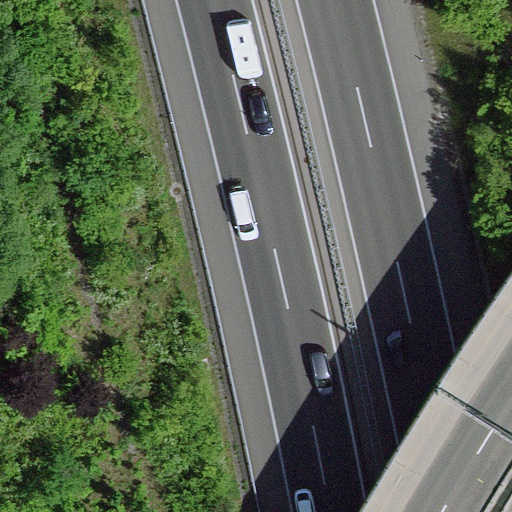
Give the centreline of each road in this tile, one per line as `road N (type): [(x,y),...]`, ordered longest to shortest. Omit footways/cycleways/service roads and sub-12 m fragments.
road 1 (motorway): [(213,0),(330,511)]
road 2 (motorway): [(451,511),(338,0)]
road 3 (primary): [(511,402),(444,511)]
